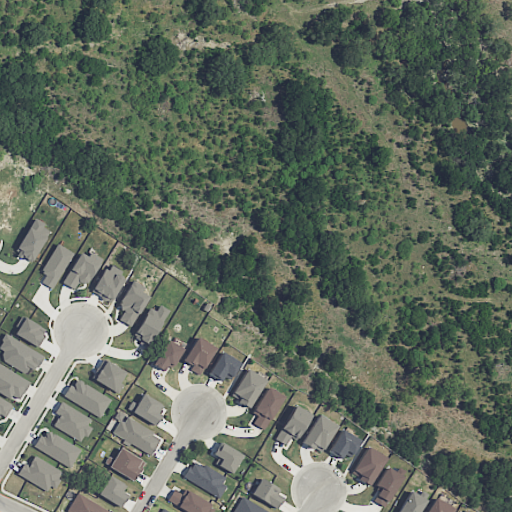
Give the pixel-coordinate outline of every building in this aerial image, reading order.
[(50,229),(33,220),(14,252),(31,262),(50,229)] [(98,262),(78,252),(63,284),(74,289),(78,281),(87,285),(98,262)] [(110,302),(126,276),(108,264),(91,291),(110,302)] [(123,311),(118,319),(130,326),(149,296),(130,285),(116,307),(123,311)] [(133,338),(147,346),(168,309),(153,301),(133,338)] [(41,355),(5,333),(0,342),(0,349),(4,352),(0,358),(0,359),(28,376),(41,355)] [(215,347),(196,337),(182,362),(200,373),(215,347)] [(182,347),(166,339),(153,365),(168,373),(182,347)] [(238,362),(221,351),(207,373),(224,383),(238,362)] [(0,391),(17,402),(29,382),(0,364),(0,391)] [(231,398),(251,407),(264,378),(244,369),(231,398)] [(110,396),(75,381),(72,386),(68,384),(62,399),(102,416),(110,396)] [(281,394),(264,387),(253,414),(256,415),(253,424),(267,429),(281,394)] [(127,409),(154,425),(161,414),(155,411),(160,403),(142,393),(136,404),(132,401),(127,409)] [(0,415),(4,418),(12,405),(0,398),(0,415)] [(93,419),(60,402),(54,413),(58,415),(52,426),(81,441),(93,419)] [(297,438),(311,414),(294,405),(280,429),(297,438)] [(301,442),(320,453),(336,425),(317,414),(301,442)] [(113,435),(152,453),(161,434),(121,416),(113,435)] [(34,447),(70,468),(80,449),(45,429),(34,447)] [(341,458),(343,454),(351,457),(360,439),(339,430),(329,453),(341,458)] [(214,464),(231,473),(242,455),(219,442),(212,454),(218,457),(214,464)] [(370,485),(386,458),(367,446),(351,474),(370,485)] [(143,462),(120,447),(109,466),(132,481),(143,462)] [(49,493),(62,472),(34,455),(28,464),(24,461),(16,474),(49,493)] [(217,497),(228,480),(194,459),(183,477),(217,497)] [(402,476),(385,467),(375,485),(380,488),(373,501),(384,507),(402,476)] [(120,490),(124,483),(109,475),(98,495),(119,506),(126,493),(120,490)] [(251,496),(277,507),(282,496),(275,493),(278,486),(258,478),(251,496)] [(166,502),(188,511),(205,511),(210,502),(185,490),(183,494),(172,489),(166,502)] [(418,511),(426,500),(410,490),(397,511),(418,511)]
